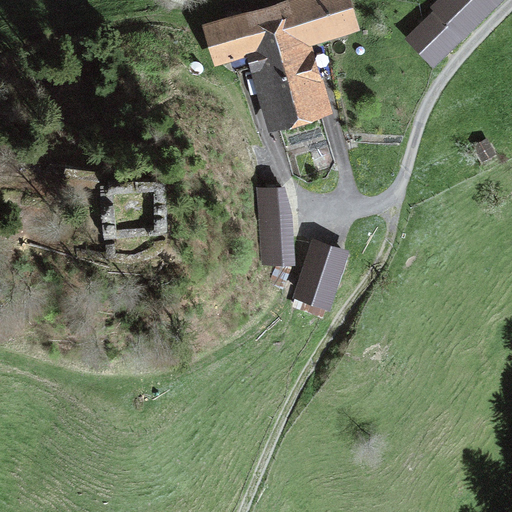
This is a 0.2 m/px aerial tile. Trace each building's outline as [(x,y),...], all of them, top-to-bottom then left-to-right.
[(346,0),(292,0),(208,25),(218,59),(230,56),(231,58),(257,50),(276,118),(319,105),(301,41),(354,26),(346,0)] [(497,0),(440,0),(433,7),(437,10),(408,38),(432,63),(497,0)] [(475,145),(483,156),(493,150),(486,139),(475,145)] [(264,261),(292,259),(290,212),(282,187),(258,189),(264,261)] [(327,301),(344,251),(315,242),(295,304),(317,312),(321,299),(327,301)]
